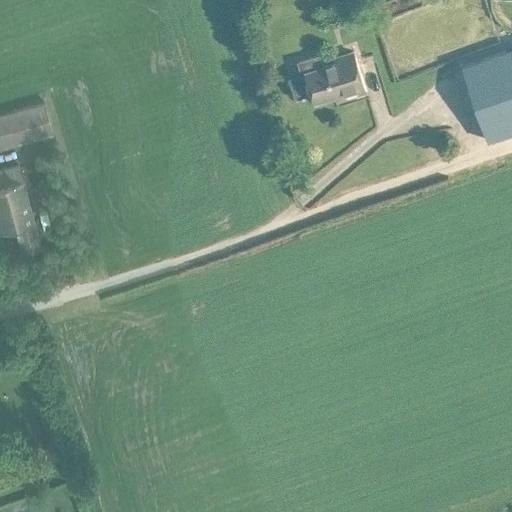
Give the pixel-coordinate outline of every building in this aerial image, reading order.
[(489,141),(511,132),(511,48),(463,65),(489,141)] [(302,74),(307,73),(316,102),(347,92),(348,97),(367,91),(355,51),(336,57),(337,62),(324,66),(321,54),(298,61),(302,74)] [(0,116),(0,148),(53,134),(45,104),(0,116)] [(41,247),(36,228),(19,165),(0,170),(0,232),(15,228),(22,252),(41,247)] [(45,392),(38,374),(26,379),(33,397),(45,392)]
